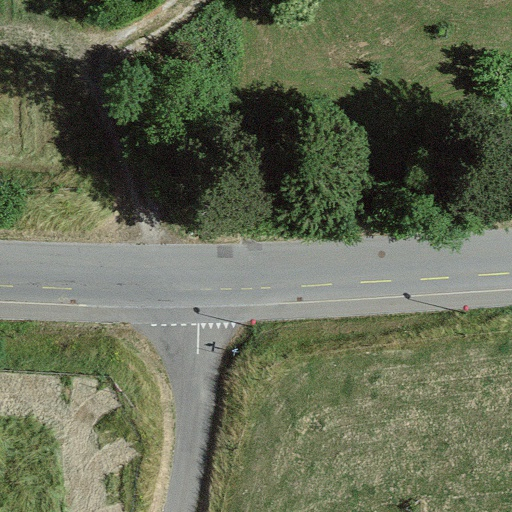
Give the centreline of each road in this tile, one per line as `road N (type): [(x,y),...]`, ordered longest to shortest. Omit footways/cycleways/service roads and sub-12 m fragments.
road 1 (unclassified): [(511,258),(191,280)]
road 2 (unclassified): [(191,280),(192,413),(178,511)]
road 3 (unclassified): [(191,280),(0,275)]
